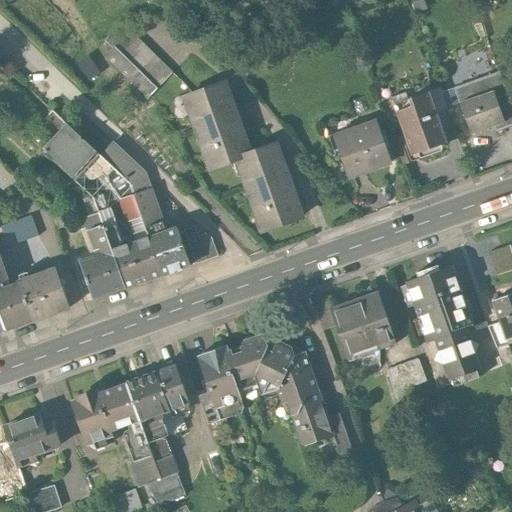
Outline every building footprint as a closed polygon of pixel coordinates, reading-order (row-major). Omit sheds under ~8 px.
[(131,30),(106,54),(149,97),(174,73),(131,30)] [(456,87),(461,103),(495,91),(506,122),(494,126),(496,133),(511,127),(511,106),(500,71),(456,87)] [(0,85),(0,108),(30,138),(38,130),(29,121),(35,115),(29,109),(24,115),(14,106),(22,97),(5,81),(0,85)] [(210,169),(236,160),(251,155),(225,83),(184,97),(210,169)] [(399,109),(414,152),(447,141),(429,90),(410,96),(413,104),(399,109)] [(495,91),(461,103),(472,134),(494,126),(506,122),(495,91)] [(334,135),(349,178),(390,164),(375,120),(334,135)] [(42,149),(73,177),(96,152),(65,124),(54,137),(42,149)] [(42,125),(38,130),(30,138),(42,149),(54,137),(42,125)] [(113,143),(101,157),(131,184),(135,198),(153,191),(147,174),(113,143)] [(276,146),(251,155),(236,160),(261,232),(302,218),(276,146)] [(135,198),(131,184),(101,157),(96,152),(73,177),(71,179),(91,198),(85,199),(92,218),(101,215),(113,211),(110,205),(119,197),(123,202),(135,198)] [(153,191),(135,198),(163,276),(191,266),(177,228),(168,231),(153,191)] [(127,289),(163,276),(135,198),(123,202),(138,242),(125,246),(113,211),(101,215),(127,289)] [(35,215),(13,223),(21,244),(42,236),(35,215)] [(96,300),(127,289),(101,215),(92,218),(85,221),(97,256),(82,262),(96,300)] [(11,248),(21,244),(13,223),(4,227),(11,248)] [(183,232),(196,264),(217,256),(209,235),(199,239),(194,228),(183,232)] [(497,269),(511,264),(511,250),(511,248),(492,254),(497,269)] [(0,317),(5,331),(33,321),(19,281),(9,285),(0,258),(0,317)] [(426,342),(434,339),(464,329),(471,326),(450,267),(405,283),(426,342)] [(55,269),(19,281),(33,321),(68,309),(55,269)] [(395,345),(376,293),(330,309),(336,328),(348,361),(395,345)] [(511,338),(511,297),(495,304),(502,323),(508,340),(511,338)] [(323,333),(336,328),(330,309),(317,314),(323,333)] [(510,344),(508,340),(502,323),(489,327),(497,348),(510,344)] [(478,368),(464,329),(434,339),(449,379),(452,378),(478,368)] [(246,348),(232,353),(226,355),(237,388),(259,381),(255,371),(266,343),(263,334),(243,341),(246,348)] [(262,392),(279,386),(295,356),(291,346),(271,336),(266,343),(255,371),(259,381),(262,392)] [(226,355),(232,353),(229,344),(198,355),(216,408),(241,399),(237,388),(226,355)] [(287,401),(293,417),(297,415),(307,397),(319,393),(306,352),(295,356),(279,386),(284,402),(287,401)] [(419,358),(387,370),(401,408),(410,404),(404,389),(427,381),(419,358)] [(174,368),(127,384),(140,421),(147,419),(187,405),(174,368)] [(480,375),(478,368),(452,378),(454,384),(480,375)] [(103,393),(98,395),(111,432),(131,425),(140,421),(127,384),(103,393)] [(297,415),(293,417),(302,443),(303,446),(306,445),(334,436),(327,417),(319,393),(307,397),(297,415)] [(113,437),(111,432),(98,395),(72,404),(79,425),(87,445),(113,437)] [(340,413),(327,417),(334,436),(341,458),(354,454),(340,413)] [(51,422),(43,425),(39,415),(3,427),(15,462),(36,455),(51,450),(51,449),(60,446),(51,422)] [(149,425),(147,419),(140,421),(161,480),(174,475),(156,424),(152,424),(149,425)] [(130,463),(138,488),(146,485),(161,480),(140,421),(131,425),(132,429),(125,432),(123,434),(133,462),(130,463)] [(38,462),(36,455),(15,462),(18,469),(38,462)] [(161,480),(146,485),(160,505),(182,497),(174,475),(161,480)] [(51,487),(27,495),(32,511),(51,511),(58,510),(51,487)] [(113,498),(117,511),(134,511),(141,510),(135,491),(113,498)] [(373,511),(393,511),(401,508),(396,499),(373,511)] [(419,511),(414,501),(401,508),(393,511),(419,511)]
